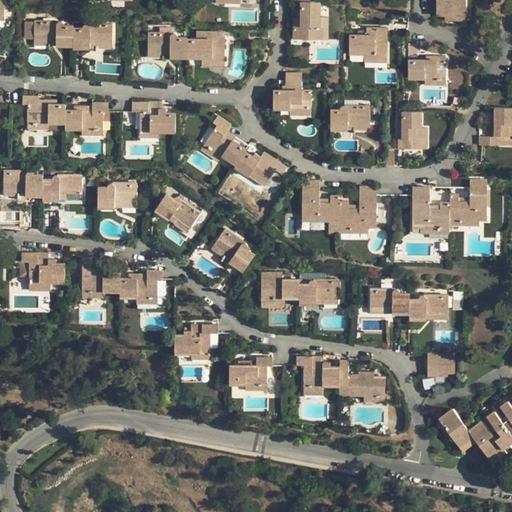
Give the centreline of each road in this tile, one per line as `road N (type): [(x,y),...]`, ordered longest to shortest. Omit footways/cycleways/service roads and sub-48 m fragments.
road 1 (residential): [(420,473),(99,412),(51,428),(12,456),(6,495),(14,511)]
road 2 (residential): [(416,405),(385,357),(291,341),(238,321),(158,253),(0,235)]
road 3 (residential): [(241,99),(275,148),(341,177),(400,179),(446,165),(499,63)]
road 4 (residential): [(0,83),(241,99)]
